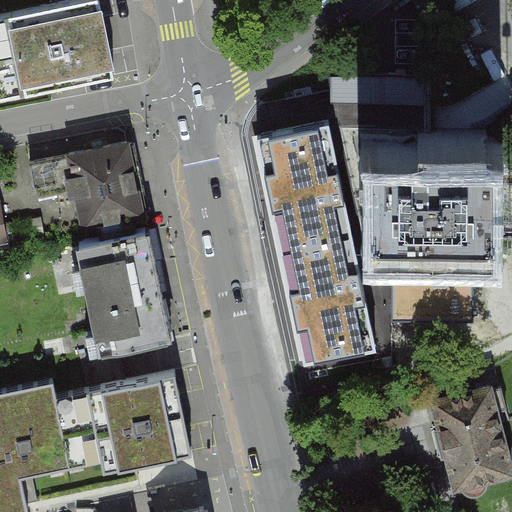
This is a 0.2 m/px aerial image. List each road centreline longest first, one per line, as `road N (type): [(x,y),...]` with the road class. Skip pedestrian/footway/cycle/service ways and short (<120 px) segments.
road 1 (residential): [(279,511),(190,94)]
road 2 (residential): [(0,129),(190,94)]
road 3 (residential): [(353,0),(241,79),(190,94)]
